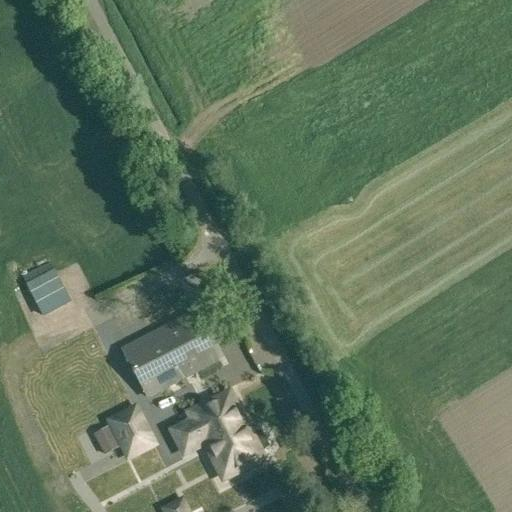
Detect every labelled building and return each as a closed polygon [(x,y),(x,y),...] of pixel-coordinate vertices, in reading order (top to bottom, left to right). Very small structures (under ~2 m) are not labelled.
[(54,270),(25,284),(41,317),(70,303),(54,270)] [(194,311),(118,348),(144,402),(220,365),(194,311)] [(254,428),(233,386),(180,412),(185,421),(167,430),(183,461),(206,450),(224,486),(273,462),(269,455),(276,446),(265,426),(254,428)] [(138,404),(105,420),(126,463),(159,448),(138,404)] [(103,455),(117,448),(106,427),(92,433),(103,455)] [(189,511),(185,502),(167,510),(167,511),(189,511)]
